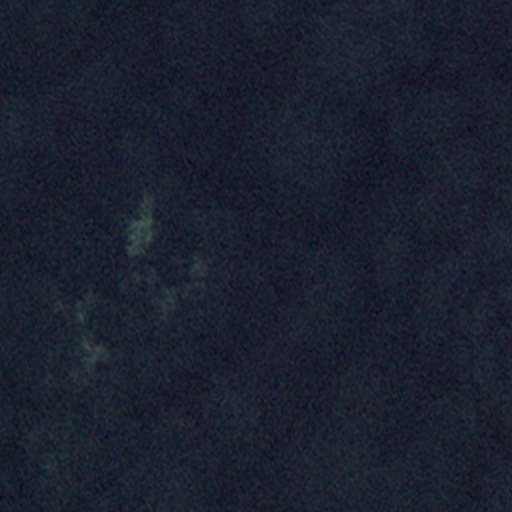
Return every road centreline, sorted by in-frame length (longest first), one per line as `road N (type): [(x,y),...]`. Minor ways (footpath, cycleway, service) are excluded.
road 1 (track): [(474,0),(455,61),(323,302),(132,477),(113,511)]
road 2 (track): [(0,130),(110,83),(183,0)]
